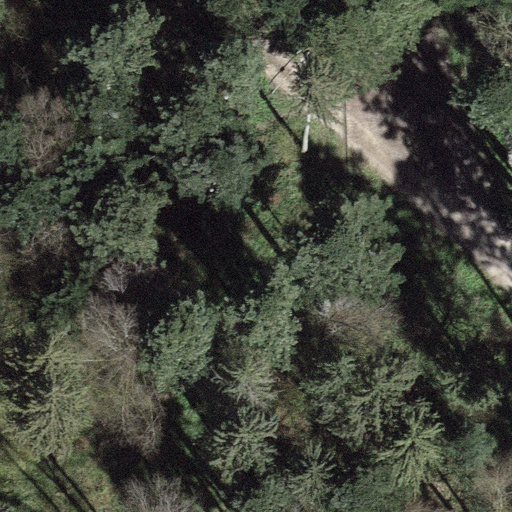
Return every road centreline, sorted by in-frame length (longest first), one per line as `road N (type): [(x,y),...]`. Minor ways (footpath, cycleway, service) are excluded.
road 1 (track): [(470,173),(237,0)]
road 2 (track): [(420,0),(420,89),(470,173),(511,218)]
